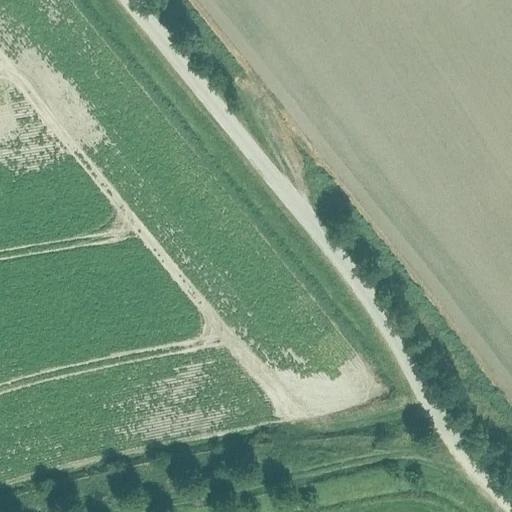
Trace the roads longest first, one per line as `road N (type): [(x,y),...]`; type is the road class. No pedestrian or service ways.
road 1 (unclassified): [(511,502),(455,438),(367,295),(133,0)]
road 2 (track): [(417,367),(202,511)]
